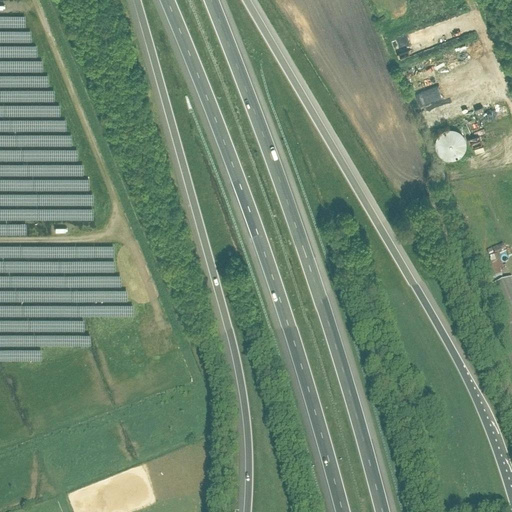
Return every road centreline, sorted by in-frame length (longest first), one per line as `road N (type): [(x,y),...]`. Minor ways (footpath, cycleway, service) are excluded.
road 1 (motorway): [(511,500),(453,353),(247,0)]
road 2 (motorway): [(166,0),(267,257),(341,511)]
road 3 (motorway): [(382,511),(307,256),(210,0)]
road 4 (motorway): [(136,0),(234,348),(246,419),(247,511)]
road 5 (unclassified): [(429,194),(511,397)]
